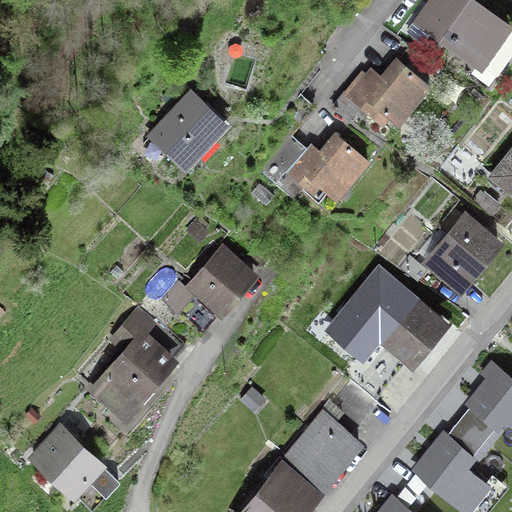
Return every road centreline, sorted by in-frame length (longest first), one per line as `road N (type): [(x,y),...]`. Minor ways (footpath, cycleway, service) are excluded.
road 1 (residential): [(332,511),(511,289)]
road 2 (residential): [(138,511),(178,403),(267,272)]
road 3 (residential): [(261,168),(390,0)]
road 4 (track): [(98,0),(0,128)]
